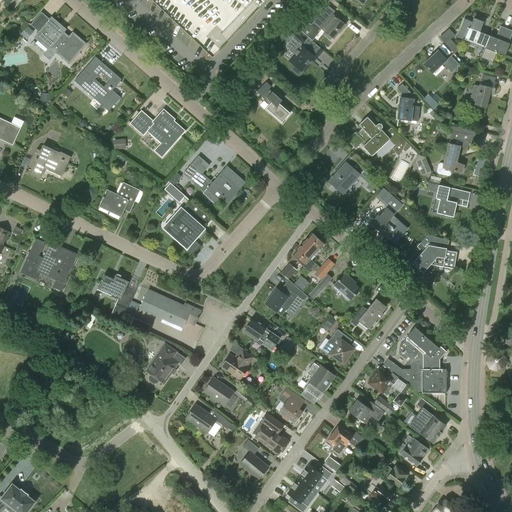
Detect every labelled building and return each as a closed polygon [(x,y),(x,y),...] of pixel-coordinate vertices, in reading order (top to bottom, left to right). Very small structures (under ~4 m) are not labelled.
[(145,0),(200,51),(212,62),(270,0),(145,0)] [(322,11),(329,16),(324,22),(326,24),(321,29),(324,32),(322,34),(330,40),(332,38),(333,39),(345,26),(332,15),(335,12),(327,5),(322,11)] [(464,18),(457,37),(464,40),(471,20),(464,18)] [(52,19),(50,21),(44,28),(35,21),(31,25),(40,33),(39,35),(39,40),(49,49),(44,55),(50,60),(56,53),(69,64),(86,45),(73,33),(67,40),(61,35),(65,30),(63,28),(60,25),(52,19)] [(465,41),(484,49),(489,36),(479,32),(483,22),(474,19),(465,41)] [(320,28),(313,22),(310,25),(309,23),(302,32),(312,41),(319,32),(318,31),(320,28)] [(489,36),(484,49),(481,58),(493,63),(496,53),(505,57),(510,44),(508,44),(511,33),(511,31),(500,27),(496,39),(489,36)] [(28,28),(21,36),(23,38),(26,40),(33,32),(28,28)] [(296,34),(291,41),(295,44),(295,45),(299,49),(288,62),(294,67),(291,70),(298,76),(301,73),(300,73),(313,58),(301,47),(305,42),(300,38),(296,34)] [(459,49),(450,40),(445,44),(454,53),(459,49)] [(459,65),(451,56),(447,60),(439,52),(425,65),(433,74),(444,64),(451,73),(459,65)] [(109,112),(121,98),(112,91),(122,80),(109,69),(95,57),(74,81),(109,112)] [(246,83),(252,88),(262,78),(257,72),(246,83)] [(483,75),(482,80),(480,87),(474,85),(469,101),(475,102),(475,104),(486,107),(490,93),(493,94),(496,84),(493,83),(495,79),(483,75)] [(266,82),(256,92),(269,105),(266,109),(281,123),(290,114),(279,104),(282,101),(272,92),(269,89),(271,87),(266,82)] [(397,89),(400,93),(399,105),(397,105),(396,112),(398,113),(397,120),(410,122),(416,123),(417,115),(418,115),(419,108),(413,107),(415,99),(413,99),(413,97),(402,84),(397,89)] [(428,95),(423,99),(433,109),(438,105),(428,95)] [(436,122),(440,119),(430,108),(425,112),(426,113),(428,112),(436,122)] [(152,122),(141,112),(130,124),(142,134),(152,122)] [(163,114),(148,132),(161,143),(154,151),(162,158),(186,131),(175,121),(174,123),(163,114)] [(0,141),(1,139),(14,146),(22,128),(0,117),(0,141)] [(390,128),(384,134),(380,130),(382,129),(382,126),(380,124),(378,124),(375,127),(366,118),(358,125),(362,129),(358,133),(361,136),(360,138),(355,133),(346,141),(355,150),(361,144),(363,147),(362,147),(371,157),(378,150),(379,151),(385,145),(384,144),(389,140),(396,147),(392,150),(398,157),(402,150),(404,153),(410,147),(390,128)] [(477,132),(453,127),(449,145),(448,145),(443,169),(463,174),(464,166),(457,163),(460,148),(466,149),(466,147),(469,148),(469,142),(476,143),(477,132)] [(114,141),(114,150),(123,150),(122,141),(114,141)] [(60,152),(60,153),(43,146),(30,175),(41,180),(46,169),(62,176),(71,157),(60,152)] [(431,173),(425,158),(418,155),(411,175),(427,180),(431,173)] [(199,157),(183,174),(191,181),(204,192),(207,189),(221,201),(226,205),(245,183),(227,167),(212,183),(203,175),(210,167),(199,157)] [(117,163),(121,166),(125,161),(120,158),(117,163)] [(398,182),(408,163),(401,160),(391,178),(398,182)] [(375,178),(355,161),(350,167),(346,163),(329,183),(342,194),(359,174),(370,184),(375,178)] [(169,181),(174,186),(181,178),(176,174),(169,181)] [(118,216),(121,218),(125,210),(130,213),(141,192),(123,183),(117,196),(107,191),(103,200),(99,208),(118,216)] [(177,190),(170,184),(165,190),(171,196),(177,190)] [(457,199),(468,202),(470,193),(439,186),(435,199),(439,200),(436,214),(453,218),(457,199)] [(191,201),(187,206),(200,218),(205,214),(191,201)] [(393,230),(386,224),(397,211),(388,203),(384,207),(389,212),(385,216),(382,214),(379,218),(377,217),(370,225),(386,239),(393,230)] [(187,249),(204,229),(183,211),(166,230),(187,249)] [(312,234),(294,254),(299,260),(306,252),(306,251),(312,244),(313,244),(314,243),(313,242),(317,238),(312,234)] [(453,269),(456,252),(446,251),(448,242),(427,236),(420,244),(424,247),(427,244),(436,245),(435,247),(428,246),(418,258),(421,261),(415,268),(422,274),(430,266),(453,269)] [(299,260),(298,262),(309,272),(316,264),(310,259),(323,244),(317,238),(313,242),(314,243),(313,244),(312,244),(306,251),(306,252),(299,260)] [(48,246),(36,240),(30,253),(29,253),(20,273),(29,277),(38,259),(42,260),(36,272),(41,274),(42,274),(56,280),(52,287),(62,291),(78,255),(50,242),(48,246)] [(19,245),(15,253),(20,255),(23,247),(19,245)] [(334,265),(328,259),(320,268),(314,274),(320,280),(334,265)] [(297,270),(290,264),(281,273),(288,280),(297,270)] [(350,281),(351,279),(345,273),(334,285),(351,300),(360,290),(350,281)] [(333,278),(328,274),(316,287),(321,292),(333,278)] [(104,275),(98,290),(108,295),(118,299),(111,315),(123,320),(130,304),(135,293),(126,289),(129,283),(120,279),(121,277),(117,275),(116,275),(114,280),(104,275)] [(303,289),(308,282),(300,276),(295,283),(303,289)] [(266,304),(277,312),(281,306),(293,315),(304,300),(302,299),(288,288),(284,294),(277,289),(266,304)] [(147,290),(140,308),(183,328),(186,321),(195,325),(195,324),(201,311),(192,307),(191,310),(147,290)] [(386,308),(376,300),(368,309),(363,305),(350,322),(355,326),(361,320),(370,327),(376,319),(378,321),(383,315),(381,313),(386,308)] [(130,304),(123,320),(136,326),(148,332),(151,326),(140,321),(129,316),(131,311),(134,305),(130,304)] [(97,315),(92,312),(84,326),(87,328),(90,330),(93,324),(92,324),(97,315)] [(335,322),(329,318),(326,321),(332,326),(335,322)] [(35,320),(33,325),(44,331),(47,326),(35,320)] [(253,320),(245,331),(258,340),(257,342),(262,346),(263,344),(272,351),(280,339),(266,329),(267,328),(261,324),(261,325),(253,320)] [(415,328),(400,345),(405,350),(403,352),(405,354),(411,360),(411,369),(401,369),(387,359),(382,366),(406,383),(411,383),(411,385),(422,393),(446,393),(446,369),(440,369),(440,359),(446,352),(440,347),(438,349),(415,328)] [(341,333),(337,330),(328,341),(331,344),(325,352),(330,356),(331,355),(343,363),(352,350),(347,346),(352,341),(341,333)] [(297,344),(288,337),(284,341),(278,349),(288,356),(297,344)] [(149,378),(149,381),(152,383),(154,384),(157,383),(159,380),(164,383),(179,363),(172,358),(176,352),(167,345),(163,351),(164,352),(149,373),(151,374),(149,378)] [(247,367),(253,358),(242,351),(236,360),(230,356),(222,367),(233,375),(232,376),(240,381),(249,368),(247,367)] [(495,351),(489,355),(487,361),(488,363),(490,368),(497,370),(503,366),(505,359),(502,353),(495,351)] [(309,383),(309,384),(305,390),(319,401),(324,394),(329,387),(328,386),(335,376),(321,366),(320,368),(313,363),(306,374),(312,378),(309,383)] [(386,394),(390,388),(392,387),(400,393),(407,385),(392,373),(389,378),(379,371),(370,383),(386,394)] [(214,379),(205,392),(211,397),(211,400),(216,403),(219,402),(224,406),(224,405),(230,410),(239,397),(245,402),(249,397),(238,389),(235,394),(214,379)] [(301,407),(304,402),(286,390),(283,395),(288,398),(279,412),(284,416),(283,418),(289,422),(290,420),(295,424),(302,413),(299,410),(301,407)] [(398,394),(396,397),(403,403),(406,399),(398,394)] [(373,404),(385,412),(390,407),(391,405),(378,397),(373,404)] [(400,407),(403,403),(396,397),(393,402),(400,407)] [(249,398),(246,403),(251,407),(254,402),(249,398)] [(440,434),(446,425),(431,415),(436,409),(421,398),(416,404),(422,408),(416,416),(420,420),(440,434)] [(384,413),(367,400),(364,404),(358,400),(349,411),(353,414),(351,417),(359,423),(361,420),(365,423),(371,416),(378,421),(384,413)] [(215,437),(223,425),(227,428),(231,423),(222,416),(218,422),(216,421),(217,420),(195,406),(186,419),(200,428),(199,429),(204,435),(206,432),(208,433),(208,432),(215,437)] [(394,410),(390,407),(385,412),(385,413),(389,416),(394,410)] [(277,434),(283,426),(268,414),(261,423),(264,425),(255,437),(267,446),(268,444),(280,453),(288,442),(277,434)] [(416,416),(409,425),(413,429),(433,443),(440,434),(420,420),(416,416)] [(388,417),(382,424),(388,428),(394,432),(399,425),(388,417)] [(355,432),(353,435),(339,425),(328,440),(336,446),(333,450),(339,455),(349,442),(357,448),(364,439),(355,432)] [(427,449),(408,436),(396,451),(416,466),(421,458),(427,449)] [(258,480),(269,468),(254,455),(259,449),(248,440),(242,447),(250,453),(240,465),(258,480)] [(382,450),(378,456),(389,464),(393,458),(382,450)] [(330,459),(326,464),(336,472),(339,467),(330,459)] [(299,480),(312,489),(322,475),(327,479),(331,473),(318,463),(314,468),(310,465),(305,471),(304,470),(304,471),(302,474),(301,474),(302,475),(299,480)] [(396,466),(393,471),(388,467),(383,474),(400,486),(405,479),(404,479),(407,475),(396,466)] [(386,505),(394,494),(377,481),(379,478),(371,472),(368,476),(373,479),(369,484),(371,485),(367,491),(386,505)] [(312,489),(299,480),(296,484),(295,483),(294,484),(295,484),(292,487),(291,488),(292,488),(288,494),(292,497),(288,502),(300,511),(301,511),(306,507),(301,503),(312,489)] [(337,480),(333,485),(341,491),(345,486),(337,480)] [(356,495),(360,489),(351,482),(347,488),(356,495)] [(1,498),(0,496),(0,511),(8,504),(15,510),(13,511),(26,511),(34,503),(26,496),(27,495),(23,491),(21,490),(20,491),(18,489),(12,485),(1,498)] [(279,498),(272,507),(279,511),(281,511),(287,505),(279,498)] [(359,511),(363,507),(352,498),(347,504),(353,508),(350,511),(359,511)] [(461,511),(451,505),(452,504),(447,499),(446,501),(445,500),(440,507),(438,505),(432,511),(461,511)]
